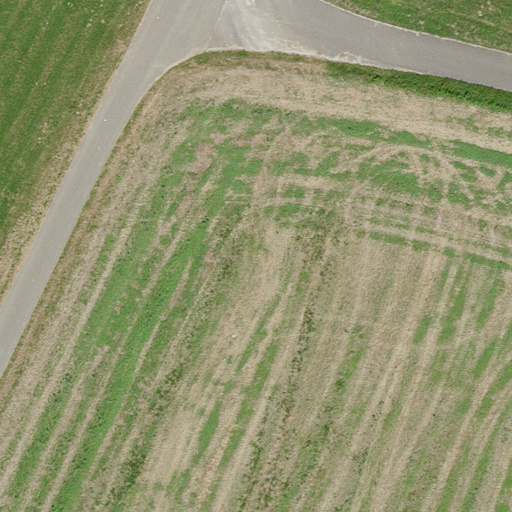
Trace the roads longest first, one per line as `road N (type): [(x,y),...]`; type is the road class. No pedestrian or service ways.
road 1 (track): [(162,0),(0,335)]
road 2 (track): [(227,0),(511,78)]
